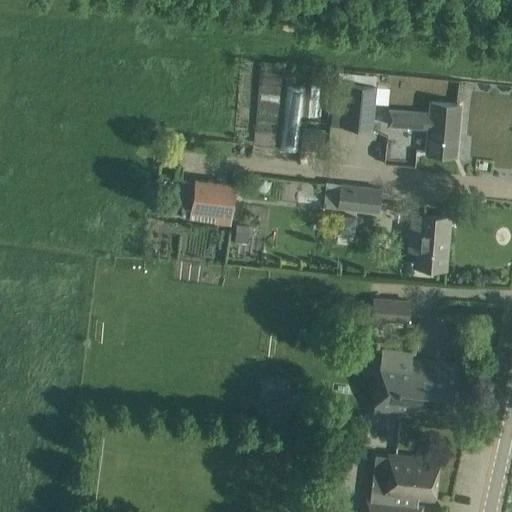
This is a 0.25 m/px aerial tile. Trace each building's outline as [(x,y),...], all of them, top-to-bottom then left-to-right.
[(376,84),(346,81),(342,124),(372,127),(376,84)] [(281,148),(298,150),(307,87),(290,84),(281,148)] [(426,153),(434,153),(454,155),(458,103),(430,101),(429,112),(391,109),(389,124),(428,127),(426,153)] [(231,224),(236,183),(195,178),(191,212),(192,212),(191,219),(231,224)] [(378,211),(382,188),(326,182),(324,205),(378,211)] [(449,216),(429,214),(410,213),(406,250),(415,251),(414,265),(445,268),(449,216)] [(237,224),(235,238),(247,239),(248,225),(237,224)] [(373,298),(372,317),(408,320),(409,300),(373,298)] [(411,353),(391,350),(382,349),(373,413),(400,415),(400,412),(454,417),(460,368),(410,361),(411,353)] [(298,401),(264,398),(263,413),(296,416),(298,401)] [(316,449),(328,450),(330,427),(321,426),(319,426),(316,449)] [(420,511),(421,505),(420,505),(420,506),(417,506),(418,498),(434,500),(439,460),(387,454),(383,491),(371,490),(370,496),(367,496),(365,511),(420,511)]
